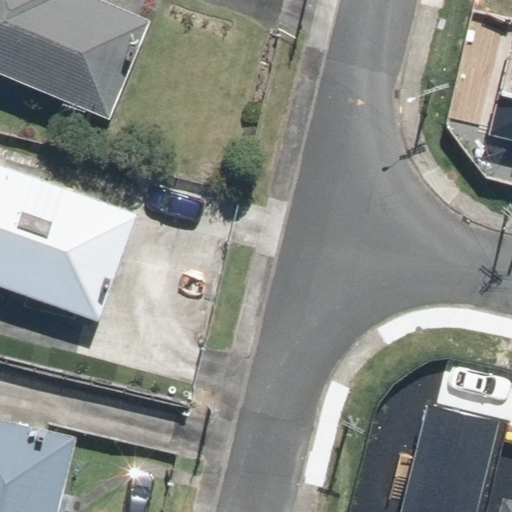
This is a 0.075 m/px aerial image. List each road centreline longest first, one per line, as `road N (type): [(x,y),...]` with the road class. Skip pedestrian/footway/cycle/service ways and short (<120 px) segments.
road 1 (residential): [(258,511),(328,229)]
road 2 (residential): [(328,229),(383,0)]
road 3 (residential): [(328,229),(511,274)]
